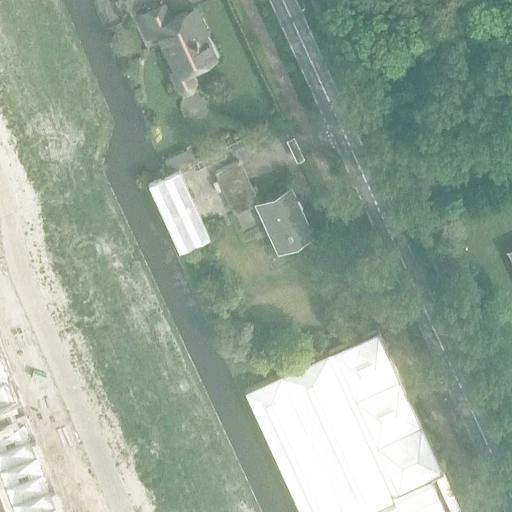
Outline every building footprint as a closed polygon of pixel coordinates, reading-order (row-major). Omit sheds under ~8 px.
[(0,0),(4,10),(0,12),(0,43),(34,29),(27,13),(39,8),(35,0),(0,0)] [(193,79),(187,68),(214,56),(202,31),(197,33),(186,9),(169,17),(163,3),(137,15),(147,38),(157,33),(173,69),(169,71),(176,87),(180,90),(183,91),(191,88),(192,84),(193,79)] [(0,70),(0,83),(2,87),(5,85),(10,97),(36,85),(41,97),(73,83),(67,70),(53,76),(43,52),(0,70)] [(48,109),(20,121),(31,146),(73,128),(66,112),(77,107),(70,90),(44,101),(48,109)] [(181,165),(176,153),(164,158),(169,170),(181,165)] [(232,206),(255,196),(238,161),(216,171),(232,206)] [(179,249),(210,235),(179,168),(148,182),(179,249)] [(278,250),(311,235),(289,187),(256,202),(278,250)] [(66,244),(50,251),(62,278),(109,258),(93,221),(62,235),(66,244)] [(376,329),(243,390),(299,511),(365,511),(395,499),(392,492),(429,475),(441,470),(376,329)] [(8,374),(0,376),(0,412),(6,411),(2,400),(17,395),(9,373),(7,373),(8,374)] [(171,396),(122,416),(134,443),(146,438),(149,447),(157,444),(162,455),(190,443),(171,396)] [(6,411),(0,412),(0,444),(30,434),(29,433),(23,416),(10,421),(6,411)] [(30,434),(0,444),(0,464),(36,451),(37,452),(38,451),(31,432),(29,433),(30,434)] [(36,451),(0,464),(0,472),(3,481),(4,482),(42,467),(37,452),(36,451)] [(3,481),(0,481),(0,486),(6,501),(10,500),(10,499),(49,484),(48,483),(42,467),(4,482),(3,481)] [(395,499),(365,511),(444,511),(429,475),(392,492),(395,499)] [(49,484),(10,499),(10,500),(14,511),(25,511),(55,501),(55,502),(57,502),(50,483),(48,483),(49,484)] [(55,501),(25,511),(59,511),(55,502),(55,501)]
